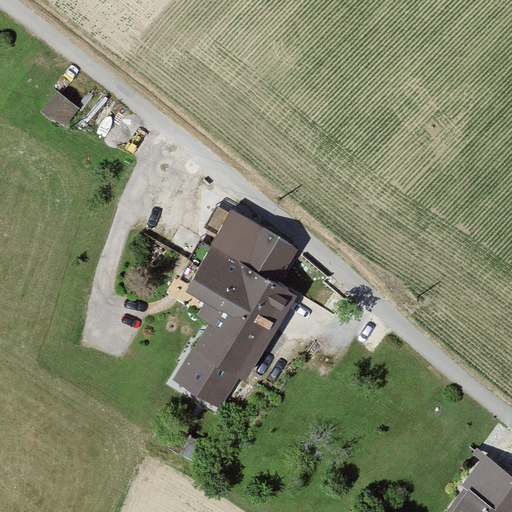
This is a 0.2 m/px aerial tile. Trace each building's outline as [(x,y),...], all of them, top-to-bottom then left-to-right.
[(56,99),(47,112),(58,122),(69,110),(56,99)] [(229,212),(212,243),(275,282),(292,252),(261,230),(229,212)] [(212,243),(190,285),(206,294),(206,297),(196,317),(212,327),(256,354),(292,292),(275,282),(212,243)] [(256,354),(212,327),(200,350),(205,353),(243,377),(256,354)] [(511,511),(511,467),(496,455),(473,483),(479,487),(461,510),(459,511),(507,511),(511,511)] [(479,487),(473,483),(456,505),(461,510),(479,487)]
